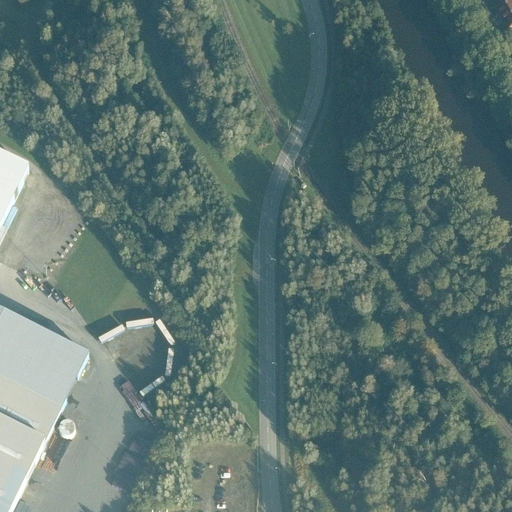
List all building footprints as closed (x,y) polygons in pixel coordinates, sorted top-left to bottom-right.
[(506,0),(493,7),(500,20),(511,13),(511,3),(510,0),(506,0)] [(511,13),(500,20),(507,33),(511,29),(511,13)] [(0,511),(15,511),(94,355),(0,306),(0,241),(29,179),(0,164),(0,511)] [(138,365),(151,385),(192,358),(178,338),(138,365)] [(65,426),(61,438),(72,441),(76,430),(65,426)] [(129,461),(141,467),(146,456),(134,450),(129,461)] [(67,479),(71,467),(51,461),(47,472),(67,479)] [(134,465),(129,476),(138,480),(143,469),(134,465)] [(119,486),(127,489),(132,479),(123,475),(119,486)] [(119,499),(122,488),(107,483),(103,494),(119,499)]
